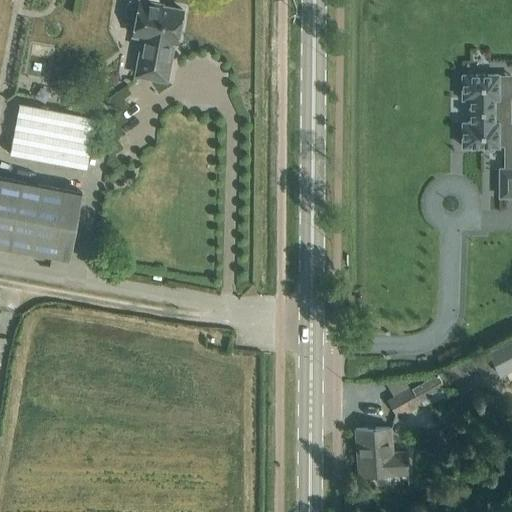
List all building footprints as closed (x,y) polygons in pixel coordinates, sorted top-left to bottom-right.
[(143,36),(136,74),(166,80),(172,42),(177,43),(183,9),(163,6),(163,4),(159,3),(158,0),(143,0),(141,0),(139,0),(139,1),(135,0),(129,0),(129,2),(127,3),(126,10),(127,13),(127,15),(136,17),(133,34),(143,36)] [(498,74),(462,74),(462,98),(470,98),(470,122),(462,122),(462,146),(498,146),(498,145),(506,145),(506,123),(510,123),(510,97),(498,97),(498,74)] [(10,154),(67,164),(86,168),(96,117),(20,103),(10,154)] [(511,168),(500,169),(500,197),(511,196),(511,168)] [(0,176),(0,245),(70,259),(82,192),(0,176)] [(511,345),(491,356),(503,378),(511,373),(511,345)] [(437,369),(393,394),(405,414),(449,389),(437,369)] [(391,425),(376,426),(356,428),(359,476),(408,472),(407,451),(393,452),(391,425)]
